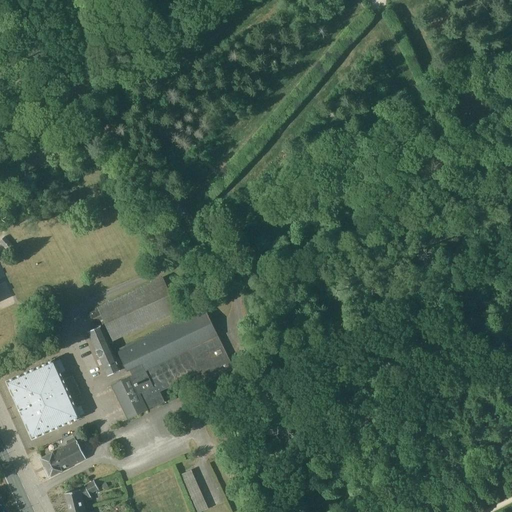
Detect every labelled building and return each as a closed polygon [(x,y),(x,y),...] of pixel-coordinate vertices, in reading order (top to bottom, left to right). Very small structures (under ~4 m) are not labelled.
[(13,246),(5,236),(0,240),(0,242),(8,251),(13,246)] [(115,340),(179,311),(164,278),(100,306),(101,308),(92,312),(97,324),(103,321),(106,328),(109,327),(115,340)] [(233,368),(229,360),(205,308),(117,349),(123,360),(127,369),(129,368),(132,374),(112,384),(128,418),(163,401),(159,391),(201,371),(205,381),(233,368)] [(120,369),(116,360),(101,326),(89,331),(108,375),(120,369)] [(54,359),(50,360),(6,380),(32,438),(80,417),(71,397),(80,393),(72,374),(63,379),(54,359)] [(53,451),(41,457),(45,467),(50,476),(62,470),(61,469),(84,458),(80,450),(74,436),(66,440),(67,444),(53,451)] [(65,493),(69,511),(74,511),(83,510),(82,508),(84,507),(83,502),(92,500),(89,494),(99,489),(94,480),(85,485),(86,488),(65,493)]
